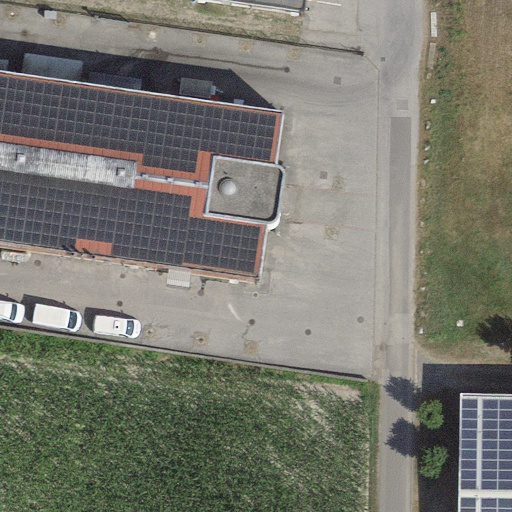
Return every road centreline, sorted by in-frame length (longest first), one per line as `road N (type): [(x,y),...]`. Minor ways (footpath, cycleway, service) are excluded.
road 1 (unclassified): [(397,0),(388,385)]
road 2 (track): [(388,385),(385,511)]
